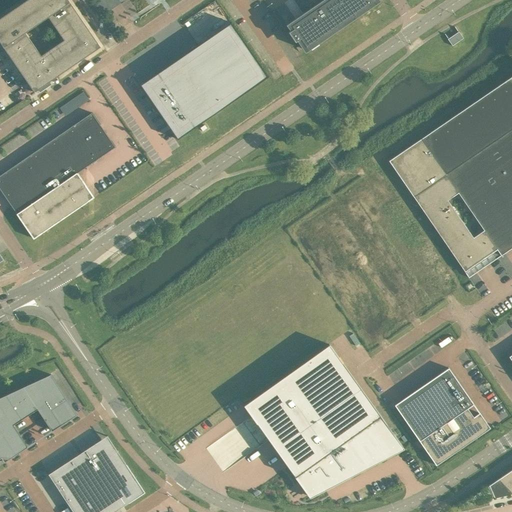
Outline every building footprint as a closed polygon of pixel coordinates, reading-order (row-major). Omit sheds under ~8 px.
[(100,47),(68,0),(26,0),(0,18),(0,42),(34,92),(100,47)] [(379,2),(378,0),(327,0),(287,27),(290,31),(288,32),(295,42),(300,39),(308,51),(379,2)] [(140,85),(177,139),(268,77),(231,23),(140,85)] [(458,31),(458,32),(447,39),(452,46),(463,38),(458,31)] [(511,76),(421,139),(389,161),(413,196),(468,278),(501,255),(511,247),(511,76)] [(71,100),(77,108),(89,100),(83,92),(71,100)] [(0,175),(0,189),(11,205),(33,239),(93,197),(77,173),(115,147),(92,113),(0,175)] [(8,153),(13,160),(60,127),(55,120),(8,153)] [(329,345),(244,406),(308,496),(310,498),(404,449),(402,447),(329,345)] [(448,368),(394,405),(436,465),(490,428),(479,413),(473,417),(467,409),(473,404),(448,368)] [(52,431),(60,426),(75,416),(77,415),(76,414),(51,377),(52,376),(50,374),(49,376),(23,388),(37,409),(52,431)] [(13,425),(23,419),(37,409),(23,388),(0,398),(0,458),(1,457),(4,462),(28,447),(13,425)] [(111,455),(101,440),(48,474),(73,511),(114,511),(144,492),(117,451),(111,455)] [(511,469),(488,486),(489,487),(498,480),(511,493),(511,469)]
